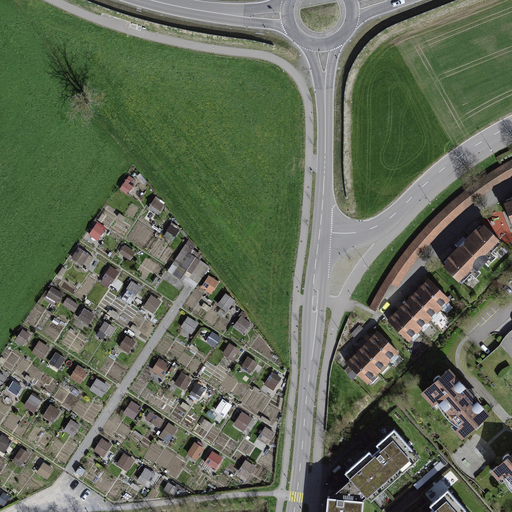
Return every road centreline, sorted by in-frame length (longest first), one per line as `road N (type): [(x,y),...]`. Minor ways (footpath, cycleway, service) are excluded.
road 1 (tertiary): [(294,511),(320,233)]
road 2 (residential): [(320,233),(377,226),(456,158),(511,124)]
road 3 (tertiary): [(321,41),(320,233)]
road 4 (secondary): [(154,0),(288,13)]
